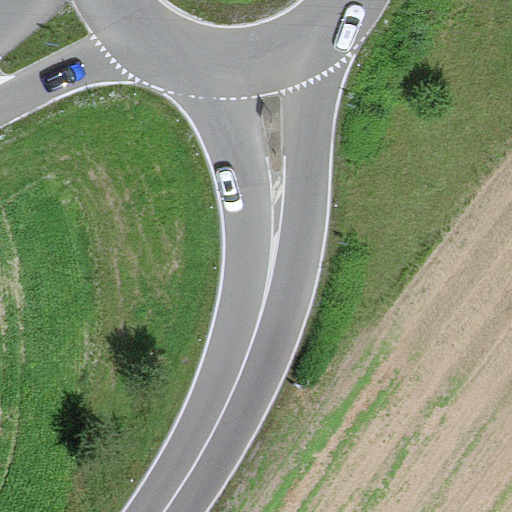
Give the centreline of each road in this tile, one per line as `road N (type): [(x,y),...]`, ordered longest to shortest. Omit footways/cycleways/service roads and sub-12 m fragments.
road 1 (primary): [(244,366),(298,250),(325,18)]
road 2 (primary): [(207,55),(245,197),(244,366)]
road 3 (primary): [(0,97),(109,55),(174,45)]
road 4 (primary): [(155,511),(204,445),(244,366)]
road 5 (primary): [(207,55),(254,54),(325,18)]
